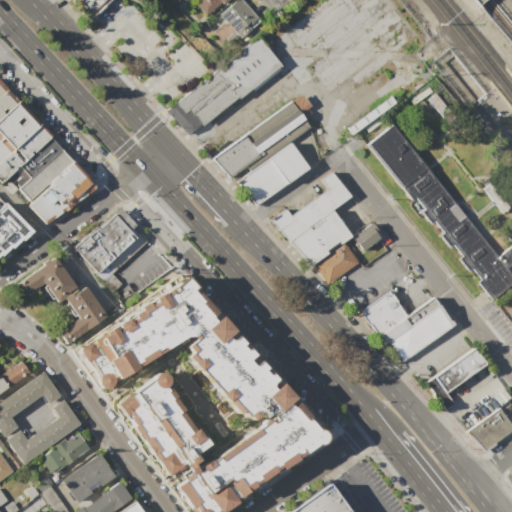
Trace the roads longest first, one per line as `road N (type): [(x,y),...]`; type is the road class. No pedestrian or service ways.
road 1 (primary): [(0,14),(363,413)]
road 2 (residential): [(0,53),(356,437)]
road 3 (primary): [(470,483),(241,226)]
road 4 (tertiary): [(166,511),(69,377),(0,317)]
road 5 (residential): [(469,320),(337,157)]
road 6 (residential): [(172,151),(0,271)]
road 7 (primary): [(172,151),(31,0)]
road 8 (residential): [(372,425),(253,511)]
